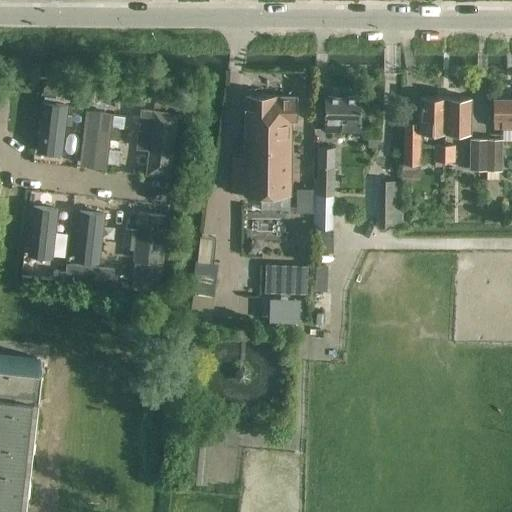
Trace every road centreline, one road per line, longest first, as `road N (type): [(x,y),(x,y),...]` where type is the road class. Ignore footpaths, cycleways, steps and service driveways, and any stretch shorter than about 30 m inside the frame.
road 1 (unclassified): [(511,21),(0,19)]
road 2 (residential): [(164,192),(26,177),(0,144)]
